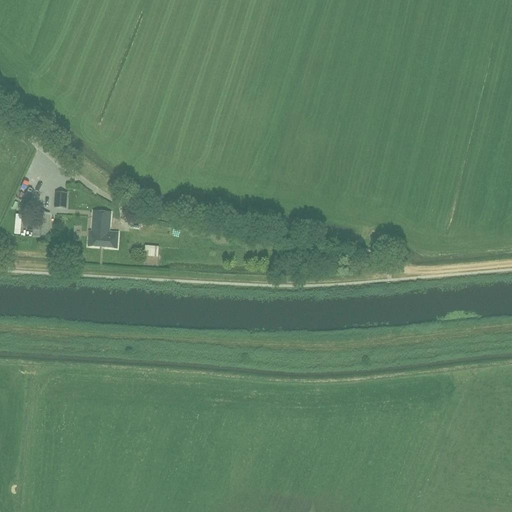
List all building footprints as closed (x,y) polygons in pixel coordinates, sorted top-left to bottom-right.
[(66,208),(67,194),(56,194),(55,207),(66,208)] [(117,249),(118,234),(109,233),(110,214),(93,213),(91,238),(89,237),(88,247),(117,249)] [(48,239),(50,215),(34,214),(32,238),(48,239)] [(137,248),(135,239),(128,240),(129,250),(137,248)] [(159,258),(159,247),(145,246),(144,257),(159,258)]
